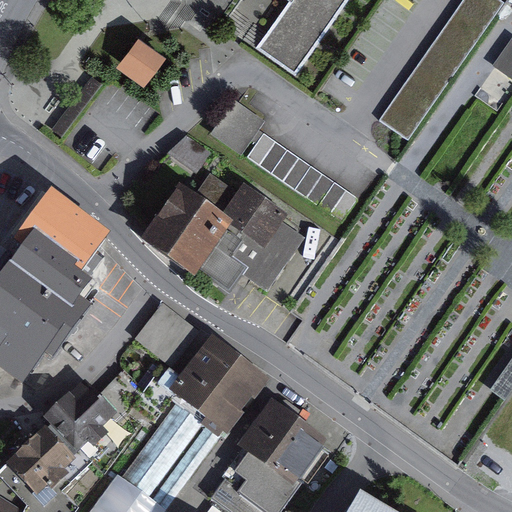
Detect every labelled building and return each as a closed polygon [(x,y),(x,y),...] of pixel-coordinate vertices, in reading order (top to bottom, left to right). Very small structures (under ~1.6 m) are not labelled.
[(291,0),(262,44),(299,69),(346,0),(198,0),(199,2),(226,20),(239,0),(291,0)] [(163,61),(137,42),(117,68),(143,87),(163,61)] [(91,77),(52,129),(62,136),(101,84),(91,77)] [(169,154),(196,173),(210,153),(187,137),(169,154)] [(240,190),(213,170),(195,195),(181,186),(143,239),(228,299),(247,273),(269,288),(305,237),(284,222),(289,215),(247,185),(240,190)] [(99,257),(112,238),(50,195),(0,264),(0,383),(5,377),(23,390),(45,358),(51,362),(101,292),(87,282),(103,260),(99,257)] [(197,332),(164,308),(141,339),(175,363),(197,332)] [(263,380),(210,343),(174,393),(227,431),(263,380)] [(73,391),(49,415),(92,458),(102,448),(97,444),(114,427),(108,421),(116,412),(88,384),(76,397),(73,391)] [(332,439),(296,414),(301,407),(289,398),(280,398),(278,403),(271,400),(237,450),(295,490),(332,439)] [(220,434),(175,402),(121,479),(167,510),(220,434)] [(86,467),(48,426),(1,472),(30,502),(23,511),(74,511),(80,503),(65,489),(86,467)] [(165,511),(167,510),(121,479),(98,511),(165,511)] [(16,511),(0,501),(0,511),(16,511)] [(360,511),(383,511),(367,502),(360,511)]
